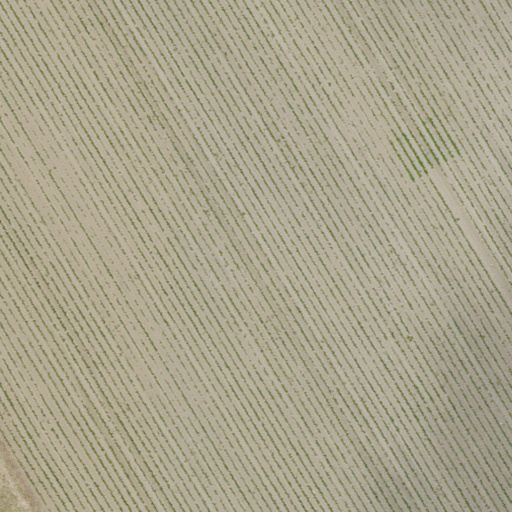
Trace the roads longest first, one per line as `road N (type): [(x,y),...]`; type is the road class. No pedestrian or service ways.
road 1 (motorway): [(384,0),(142,511)]
road 2 (motorway): [(269,511),(417,186),(511,3)]
